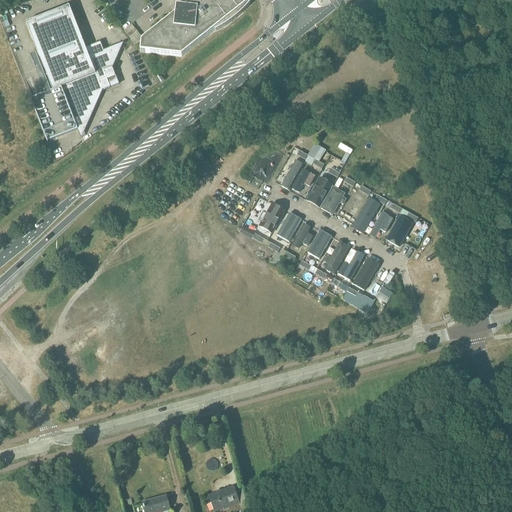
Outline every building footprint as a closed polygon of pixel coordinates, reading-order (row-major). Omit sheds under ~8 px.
[(141,42),(140,53),(182,57),(215,31),(216,32),(251,4),(250,3),(247,0),(176,0),(175,15),(141,42)] [(69,7),(26,23),(39,57),(53,91),(52,92),(46,94),(45,94),(30,100),(47,142),(69,133),(77,130),(78,130),(86,127),(102,91),(119,85),(112,68),(117,56),(114,48),(114,47),(103,51),(103,50),(100,44),(94,47),(93,46),(89,48),(89,47),(85,49),(85,47),(69,7)] [(289,191),(306,161),(297,156),(299,151),(289,146),(270,180),(289,191)] [(297,156),(306,161),(308,156),(299,151),(297,156)] [(306,161),(289,191),(304,200),(321,170),(312,165),(315,160),(308,156),(306,161)] [(312,165),(321,170),(324,165),(315,160),(312,165)] [(330,169),(324,165),(321,170),(304,200),(320,209),(337,179),(328,173),(330,169)] [(328,173),(337,179),(340,174),(330,169),(328,173)] [(346,178),(340,174),(337,179),(320,209),(336,218),(356,183),(355,183),(353,188),(343,182),(346,178)] [(346,178),(343,182),(353,188),(355,183),(346,178)] [(359,191),(361,187),(356,183),(336,218),(351,227),(368,197),(359,191)] [(368,197),(371,192),(362,187),(361,187),(359,191),(368,197)] [(368,197),(351,227),(367,235),(384,205),(375,200),(377,196),(375,195),(373,199),(368,197)] [(375,200),(384,205),(387,201),(377,196),(375,200)] [(271,244),(288,213),(259,197),(242,227),(255,235),(264,240),(271,244)] [(387,201),(384,205),(367,235),(383,244),(400,214),(390,209),(393,205),(392,204),(390,208),(384,205),(387,201)] [(400,214),(402,210),(393,205),(390,209),(400,214)] [(288,213),(271,244),(280,249),(277,253),(284,257),(286,253),(290,246),(303,222),(288,213)] [(406,218),(415,223),(418,219),(409,213),(406,218)] [(400,214),(383,244),(399,254),(416,223),(415,223),(406,218),(400,214)] [(302,261),(319,231),(303,222),(290,246),(299,251),(295,258),(293,262),(299,266),(302,261)] [(319,231),(302,261),(311,267),(309,271),(314,274),(334,240),(319,231)] [(264,240),(255,235),(252,239),(262,245),(264,240)] [(334,240),(314,274),(315,275),(318,270),(327,276),(324,280),(315,275),(311,281),(327,290),(331,284),(333,279),(350,249),(334,240)] [(271,244),(268,248),(277,253),(280,249),(271,244)] [(331,284),(327,290),(343,299),(346,293),(348,289),(345,287),(347,283),(351,285),(366,258),(350,249),(333,279),(342,284),(340,289),(331,284)] [(295,258),(286,253),(284,257),(293,262),(295,258)] [(365,298),(383,267),(366,258),(351,285),(349,288),(358,293),(365,298)] [(311,267),(302,261),(299,266),(309,271),(311,267)] [(315,275),(324,280),(327,276),(318,270),(315,275)] [(333,279),(331,284),(340,289),(342,284),(333,279)] [(346,293),(356,298),(358,293),(349,288),(348,289),(346,293)] [(393,294),(387,291),(383,288),(379,294),(384,297),(389,300),(393,294)] [(246,503),(242,490),(235,493),(233,488),(208,498),(214,511),(239,502),(241,511),(247,511),(245,503),(246,503)] [(166,496),(142,503),(144,511),(165,511),(170,511),(166,496)]
